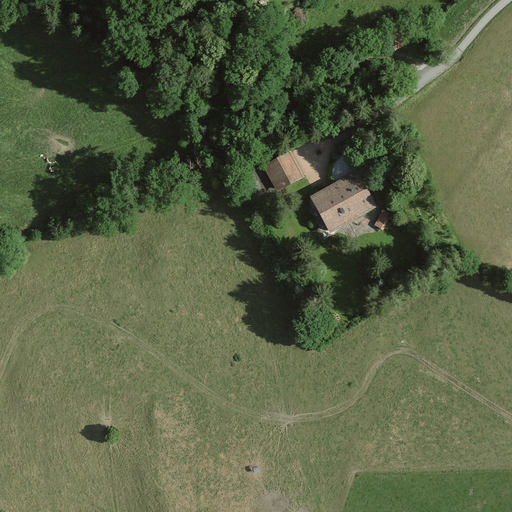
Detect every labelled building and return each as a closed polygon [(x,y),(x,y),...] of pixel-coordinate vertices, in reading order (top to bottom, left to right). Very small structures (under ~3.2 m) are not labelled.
[(404,21),(386,33),(396,49),(414,37),(404,21)] [(281,91),(286,108),(302,104),(297,87),(281,91)] [(290,150),(261,165),(275,191),(304,176),(290,150)] [(357,171),(313,195),(331,230),(376,206),(357,171)] [(384,210),(377,225),(387,226),(390,217),(384,210)]
